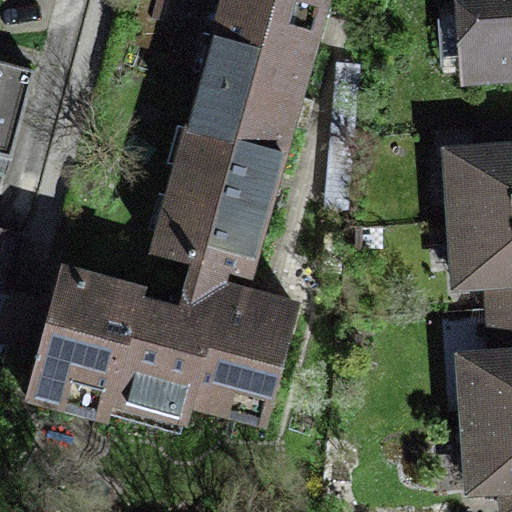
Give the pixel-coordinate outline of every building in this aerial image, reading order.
[(299,0),(240,0),(167,236),(278,271),(358,18),(299,0)] [(511,0),(470,0),(477,99),(511,96),(511,0)] [(0,55),(0,156),(22,163),(48,69),(0,55)] [(437,216),(511,211),(511,143),(433,148),(437,216)] [(472,320),(511,317),(511,211),(437,216),(441,293),(470,291),(472,320)] [(273,289),(278,271),(167,236),(151,287),(79,264),(35,403),(281,479),(334,308),(273,289)] [(30,248),(0,239),(0,332),(6,334),(30,248)] [(448,422),(511,417),(511,317),(472,320),(474,348),(444,350),(448,422)] [(511,511),(511,417),(448,422),(452,487),(490,485),(491,511),(511,511)]
